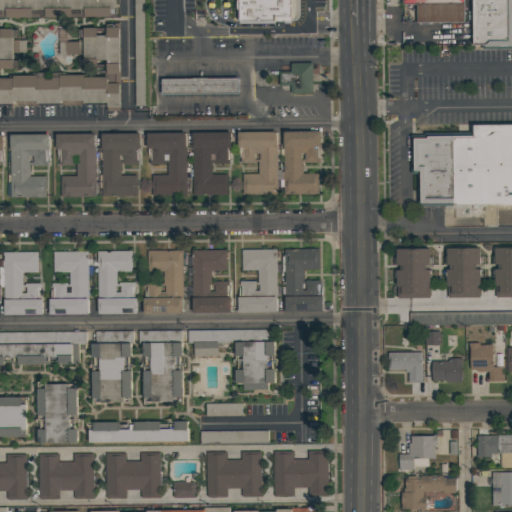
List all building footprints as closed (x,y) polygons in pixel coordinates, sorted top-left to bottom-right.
[(0,0),(0,18),(114,17),(113,0),(0,0)] [(145,0),(134,0),(136,106),(147,106),(145,0)] [(292,0),(238,0),(238,22),(293,22),(292,0)] [(464,0),(403,0),(403,4),(417,4),(417,23),(465,22),(464,0)] [(511,0),(472,0),(473,48),(511,47),(511,0)] [(120,60),(119,27),(107,27),(107,36),(97,36),(97,28),(83,28),(83,42),(66,42),(66,55),(84,55),(84,60),(120,60)] [(120,63),(107,64),(108,78),(120,78),(120,63)] [(291,93),(313,93),(312,63),(291,63),(291,71),(278,72),(278,86),(291,86),(291,93)] [(0,103),(107,103),(107,112),(120,112),(120,84),(108,84),(108,76),(0,76),(0,103)] [(162,94),(162,79),(238,79),(239,93),(162,94)] [(511,207),(511,125),(474,125),(474,136),(432,136),(424,139),(411,139),(411,174),(417,174),(417,189),(421,199),(421,207),(511,207)] [(283,194),(319,194),(319,173),(302,173),(302,155),(305,155),(305,163),(318,163),(318,148),(322,148),(322,131),(283,132),(283,194)] [(192,133),(193,195),(228,194),(227,174),(212,175),(212,162),(227,162),(227,148),(231,148),(231,132),(192,133)] [(243,174),(243,194),(278,194),(277,132),(240,133),(240,164),(258,163),(258,174),(243,174)] [(102,197),(136,197),(136,176),(120,176),(120,156),(124,156),(124,165),(137,165),(137,149),(140,149),(140,133),(102,134),(102,197)] [(151,165),(167,164),(167,175),(152,175),(152,195),(187,194),(186,133),(147,133),(147,149),(151,149),(151,165)] [(95,134),(56,134),(56,150),(60,150),(60,165),(73,165),(73,157),(77,157),(77,176),(61,176),(62,197),(96,197),(95,134)] [(11,135),(11,198),(46,198),(46,176),(30,176),(30,166),(49,166),(49,135),(11,135)] [(511,297),(511,247),(494,248),(494,264),(496,264),(495,297),(511,297)] [(447,298),(480,298),(480,266),(480,248),(447,248),(447,298)] [(319,249),(285,249),(285,295),(320,295),(320,280),(304,280),(304,270),(319,270),(319,249)] [(397,299),(431,298),(430,249),(396,249),(397,268),(397,299)] [(277,312),(277,250),(242,250),(242,271),(258,271),(258,291),(255,291),(255,282),(239,282),(239,313),(277,312)] [(98,251),(98,314),(137,314),(137,299),(133,299),(133,283),(120,283),(120,292),(116,292),(116,272),(133,272),(133,251),(98,251)] [(183,251),(148,251),(148,272),(164,272),(163,282),(145,282),(145,314),(182,314),(183,251)] [(88,315),(88,252),(53,252),(53,273),(70,273),(70,293),(66,293),(66,283),(53,283),(53,300),(50,300),(50,315),(88,315)] [(285,297),(285,311),(323,312),(323,297),(285,297)] [(193,299),(193,313),(231,312),(231,298),(193,299)] [(194,357),(218,356),(217,343),(228,343),(228,330),(188,331),(188,344),(193,343),(194,357)] [(248,341),(249,331),(233,330),(232,341),(248,341)] [(0,365),(5,365),(5,358),(18,358),(18,365),(46,364),(46,358),(58,358),(59,365),(79,364),(79,345),(86,345),(86,331),(0,333),(0,365)] [(440,345),(440,332),(426,331),(425,345),(440,345)] [(275,341),(235,342),(236,356),(243,356),(243,370),(236,370),(236,384),(243,384),(243,391),(268,390),(268,384),(275,383),(275,369),(267,369),(267,356),(275,355),(275,341)] [(132,402),(131,371),(123,371),(123,358),(131,358),(131,343),(92,344),(92,358),(99,358),(99,371),(92,371),(92,402),(132,402)] [(183,343),(144,343),(144,370),(143,370),(144,402),(183,402),(182,370),(175,370),(175,357),(183,357),(183,343)] [(504,367),(493,367),(493,345),(471,344),(470,372),(489,372),(489,382),(504,382),(504,367)] [(389,371),(408,370),(409,383),(422,382),(421,352),(388,353),(389,371)] [(432,360),(432,382),(463,382),(463,361),(432,360)] [(38,444),(77,443),(77,385),(46,385),(46,389),(38,389),(38,415),(46,415),(46,430),(38,430),(38,444)] [(0,436),(27,436),(27,398),(0,397),(0,436)] [(206,417),(243,416),(243,403),(206,404),(206,417)] [(188,442),(188,421),(174,422),(174,429),(160,429),(160,422),(134,422),(134,430),(119,430),(119,422),(90,422),(91,443),(188,442)] [(268,431),(200,432),(200,442),(268,442),(268,431)] [(511,435),(477,436),(477,456),(500,456),(501,468),(511,468),(511,435)] [(399,470),(428,469),(428,459),(437,459),(437,436),(409,436),(409,455),(399,455),(399,470)] [(207,498),(227,497),(227,488),(241,488),(241,497),(261,497),(260,452),(241,452),(241,460),(226,460),(226,453),(206,453),(207,498)] [(274,496),(293,496),(293,488),(307,488),(307,496),(328,496),(328,452),(307,452),(307,460),(293,460),(293,453),(273,453),(274,496)] [(106,499),(126,499),(126,490),(141,490),(141,498),(160,498),(160,453),(140,453),(140,461),(125,461),(125,455),(106,455),(106,499)] [(94,499),(93,454),(73,454),(73,462),(59,462),(59,457),(39,457),(39,499),(59,499),(59,491),(74,490),(74,499),(94,499)] [(0,490),(7,491),(7,499),(27,499),(26,455),(7,455),(7,463),(0,462),(0,490)] [(492,507),(511,507),(511,472),(492,473),(492,507)] [(403,509),(425,509),(425,492),(455,492),(456,477),(403,477),(403,509)] [(195,498),(194,482),(173,483),(174,498),(195,498)]
